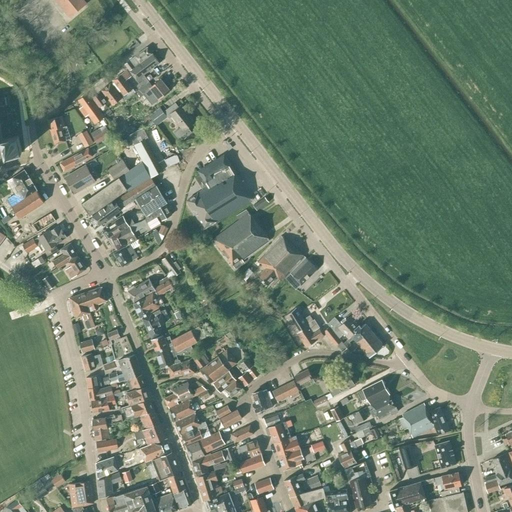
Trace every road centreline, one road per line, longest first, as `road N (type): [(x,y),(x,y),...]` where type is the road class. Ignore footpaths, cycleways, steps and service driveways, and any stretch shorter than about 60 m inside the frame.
road 1 (residential): [(98,511),(57,292),(107,274)]
road 2 (residential): [(199,509),(107,274)]
road 3 (residential): [(107,274),(35,153),(23,87),(0,68)]
road 4 (residential): [(107,274),(161,249),(187,170),(226,129)]
road 5 (residential): [(345,284),(226,129)]
road 6 (primary): [(357,274),(235,123)]
road 7 (residential): [(240,401),(305,354),(383,364),(405,359)]
road 8 (primary): [(491,348),(429,325),(357,274)]
road 9 (primary): [(235,123),(147,10)]
road 10 (residential): [(226,129),(136,18)]
road 11 (residential): [(292,511),(240,401)]
